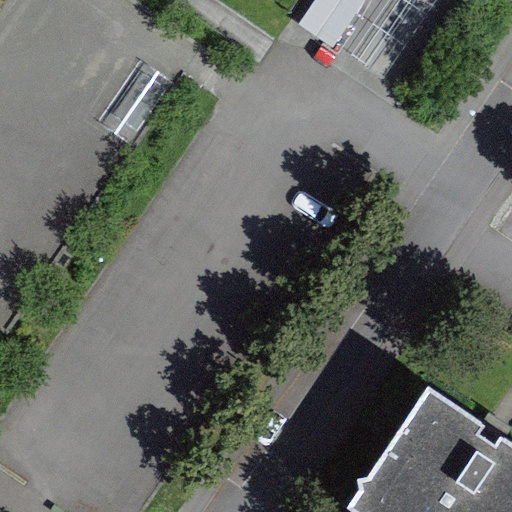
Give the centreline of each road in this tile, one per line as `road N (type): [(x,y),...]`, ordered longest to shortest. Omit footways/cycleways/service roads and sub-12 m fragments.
road 1 (unknown): [(0,475),(48,457),(122,367),(234,191),(269,160),(327,129),(374,129),(466,181)]
road 2 (residential): [(511,114),(240,511)]
